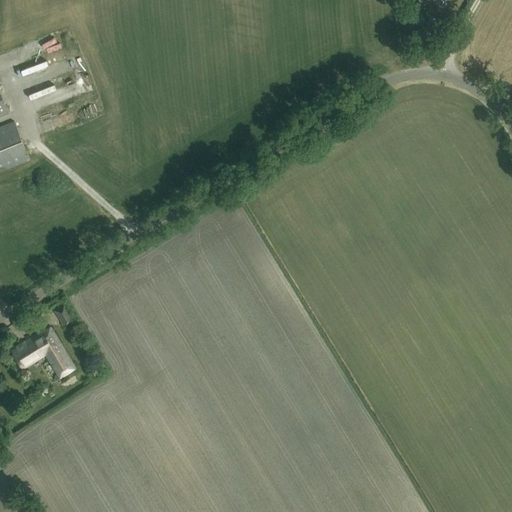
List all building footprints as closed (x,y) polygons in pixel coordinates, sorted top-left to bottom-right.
[(418,0),(420,3),(426,0),(427,0),(434,11),(445,5),(442,0),(418,0)] [(36,40),(24,44),(26,50),(39,46),(36,40)] [(38,47),(41,53),(54,48),(52,42),(38,47)] [(90,78),(77,83),(82,94),(95,89),(90,78)] [(40,97),(53,94),(55,99),(66,96),(63,86),(39,91),(40,97)] [(2,95),(0,95),(0,116),(8,114),(2,95)] [(74,117),(81,115),(80,109),(72,111),(74,117)] [(64,303),(54,310),(63,324),(73,318),(64,303)] [(43,330),(16,346),(17,347),(12,350),(22,368),(46,354),(60,378),(76,368),(51,327),(43,331),(43,330)]
